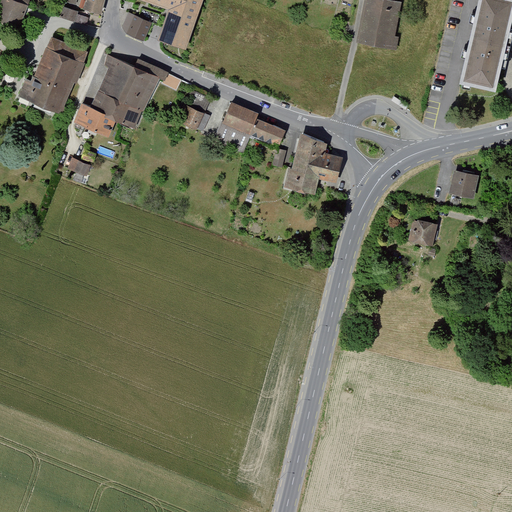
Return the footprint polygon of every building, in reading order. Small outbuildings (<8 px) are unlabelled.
[(0,0),(0,20),(19,28),(28,5),(13,0),(0,0)] [(85,0),(83,8),(101,13),(104,0),(85,0)] [(142,0),(168,9),(158,39),(186,49),(202,0),(142,0)] [(397,0),(364,0),(356,42),(358,42),(396,50),(399,36),(395,36),(402,1),(397,0)] [(511,17),(511,0),(478,0),(459,82),(496,90),(511,17)] [(60,16),(75,21),(79,11),(63,6),(60,16)] [(152,22),(129,12),(122,27),(126,32),(144,40),(152,22)] [(91,51),(50,34),(31,80),(26,78),(18,95),(64,115),(68,107),(65,105),(74,83),(77,84),(91,51)] [(106,113),(105,116),(135,129),(143,109),(158,77),(108,55),(103,65),(109,68),(92,106),(106,113)] [(259,112),(231,101),(214,140),(243,152),(250,137),(272,147),(274,141),(280,144),(286,130),(257,117),(259,112)] [(106,113),(82,102),(73,121),(109,137),(115,121),(104,116),(106,113)] [(210,115),(184,103),(181,110),(186,112),(181,122),(197,129),(197,128),(203,131),(210,115)] [(328,143),(301,132),(292,168),(289,167),(284,186),(315,194),(319,178),(337,183),(343,158),(325,153),(328,143)] [(287,150),(277,147),(273,164),(283,167),(287,150)] [(96,153),(85,149),(82,158),(93,162),(96,153)] [(91,164),(72,156),(67,168),(87,176),(91,164)] [(479,176),(454,170),(449,194),(474,199),(479,176)] [(437,223),(413,218),(408,239),(432,245),(437,223)]
